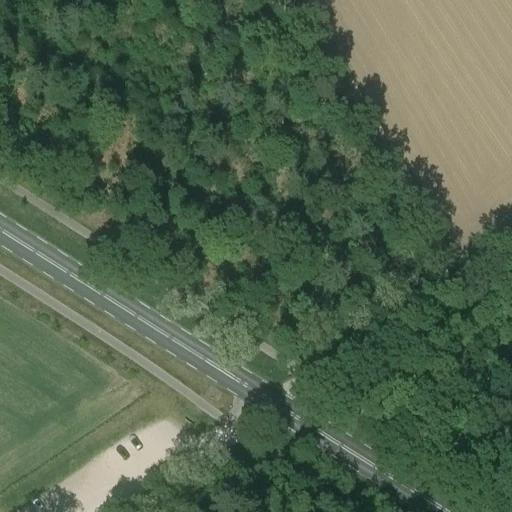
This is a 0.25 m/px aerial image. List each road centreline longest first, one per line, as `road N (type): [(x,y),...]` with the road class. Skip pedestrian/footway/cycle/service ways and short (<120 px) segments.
road 1 (primary): [(444,511),(0,230)]
road 2 (track): [(297,0),(464,292)]
road 3 (track): [(313,382),(464,292)]
